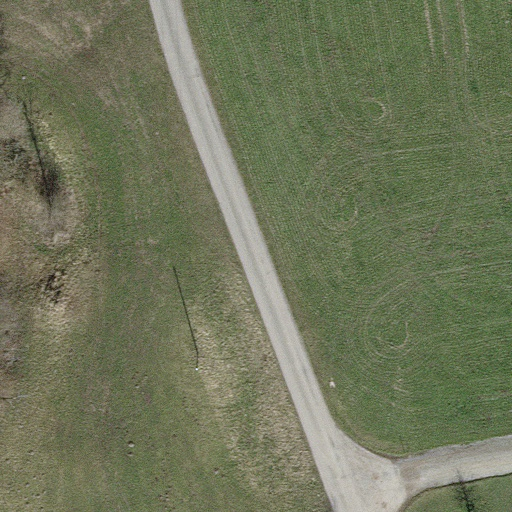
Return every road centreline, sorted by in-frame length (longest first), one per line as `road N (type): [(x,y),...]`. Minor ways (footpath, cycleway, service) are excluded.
road 1 (track): [(350,511),(164,0)]
road 2 (track): [(346,498),(511,451)]
